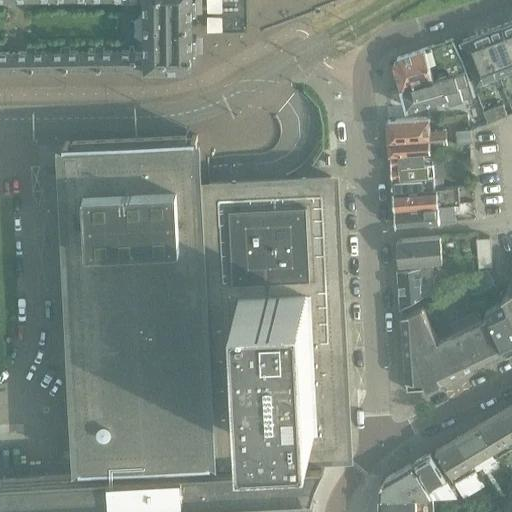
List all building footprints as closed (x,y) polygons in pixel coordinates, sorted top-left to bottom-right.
[(195,0),(0,0),(0,70),(193,67),(192,51),(197,51),(196,37),(192,37),(192,12),(196,12),(195,0)] [(511,48),(511,21),(503,25),(511,48)] [(499,75),(511,70),(511,48),(503,25),(483,33),(499,75)] [(478,83),(499,75),(483,33),(462,41),(478,83)] [(394,64),(403,91),(434,82),(429,70),(440,66),(446,70),(448,77),(468,72),(462,54),(461,55),(454,39),(453,39),(419,51),(398,58),(394,64)] [(429,70),(434,82),(448,77),(446,70),(440,66),(429,70)] [(434,82),(403,91),(408,110),(449,98),(451,104),(463,100),(476,98),(476,96),(468,72),(448,77),(434,82)] [(498,120),(508,116),(504,104),(494,108),(498,120)] [(488,123),(498,120),(494,108),(484,112),(488,123)] [(434,184),(435,190),(444,189),(443,159),(439,160),(439,145),(446,145),(446,133),(430,133),(430,119),(388,121),(390,156),(424,154),(432,153),(433,165),(434,171),(434,178),(434,184)] [(458,133),(458,147),(473,142),(471,132),(458,133)] [(311,511),(311,510),(312,501),(314,493),(316,485),(319,476),(322,468),(326,461),(324,459),(322,462),(314,462),(314,454),(345,453),(331,177),(200,184),(199,166),(197,136),(193,136),(193,138),(70,145),(70,142),(65,142),(81,465),(86,465),(86,463),(92,463),(92,473),(1,478),(3,510),(11,510),(11,511),(311,511)] [(390,156),(391,169),(433,165),(432,153),(424,154),(390,156)] [(391,169),(392,181),(434,178),(434,171),(433,165),(391,169)] [(434,184),(434,178),(392,181),(393,193),(435,190),(434,184)] [(444,189),(435,190),(393,193),(395,210),(452,205),(460,204),(459,187),(453,187),(453,189),(444,189)] [(452,205),(395,210),(396,226),(441,222),(457,221),(457,212),(464,211),(463,204),(460,204),(452,205)] [(397,240),(400,263),(443,259),(440,236),(397,240)] [(493,267),(490,237),(476,239),(479,268),(493,267)] [(399,270),(402,308),(433,293),(432,285),(447,282),(444,264),(433,265),(399,270)] [(490,316),(489,316),(506,351),(511,348),(511,317),(503,301),(486,309),(490,316)] [(506,351),(489,316),(482,320),(478,311),(450,325),(454,333),(438,340),(422,306),(402,316),(407,381),(407,388),(407,390),(427,389),(506,351)] [(511,404),(499,412),(511,434),(511,404)] [(478,425),(498,457),(511,448),(511,434),(499,412),(478,425)] [(478,425),(457,437),(477,470),(498,457),(478,425)] [(477,470),(457,437),(436,450),(456,482),(477,470)] [(425,484),(432,495),(458,493),(454,486),(433,451),(413,463),(425,484)] [(425,484),(413,463),(385,480),(381,486),(381,498),(405,497),(417,496),(432,495),(425,484)] [(492,509),(494,511),(499,511),(502,511),(491,493),(480,500),(487,511),(492,509)] [(381,498),(380,511),(435,511),(435,495),(432,495),(417,496),(405,497),(381,498)]
